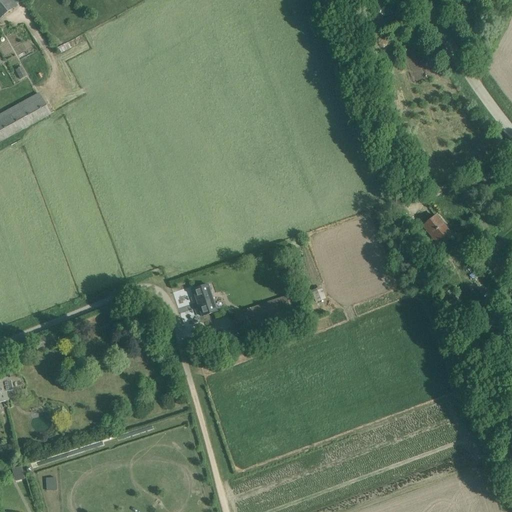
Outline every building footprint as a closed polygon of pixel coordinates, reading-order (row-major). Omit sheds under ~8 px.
[(0,0),(0,18),(16,6),(10,0),(0,0)] [(382,0),(377,0),(373,5),(371,8),(378,13),(386,3),(382,0)] [(68,42),(57,48),(60,54),(71,48),(68,42)] [(22,67),(15,71),(20,80),(27,76),(22,67)] [(39,94),(0,115),(0,142),(51,114),(39,94)] [(452,236),(436,216),(423,226),(439,246),(452,236)] [(434,255),(432,252),(428,256),(435,264),(440,259),(436,254),(434,255)] [(193,290),(202,317),(217,312),(208,284),(193,290)] [(484,295),(489,289),(484,285),(479,291),(484,295)] [(321,287),(319,288),(311,291),(316,303),(326,299),(321,287)] [(451,289),(444,295),(454,307),(461,301),(451,289)] [(484,296),(494,305),(499,299),(489,290),(484,296)] [(292,315),(286,297),(233,315),(239,334),(292,315)] [(501,326),(491,314),(480,323),(490,335),(501,326)] [(48,335),(34,340),(37,350),(51,345),(48,335)] [(9,382),(7,371),(0,372),(0,402),(8,401),(6,392),(13,391),(11,381),(9,382)] [(14,468),(17,479),(26,477),(23,466),(14,468)] [(46,478),(46,490),(56,489),(55,477),(48,478),(46,478)]
